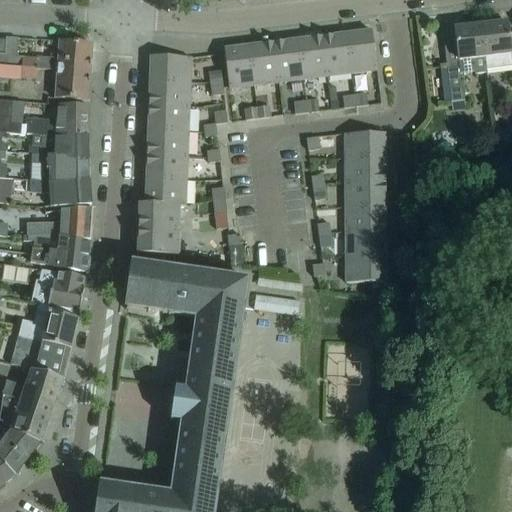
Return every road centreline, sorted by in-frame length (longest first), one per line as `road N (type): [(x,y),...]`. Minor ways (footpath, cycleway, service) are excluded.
road 1 (residential): [(75,465),(109,271),(126,14)]
road 2 (unclassified): [(126,14),(443,0)]
road 3 (unclassified): [(126,14),(0,11)]
